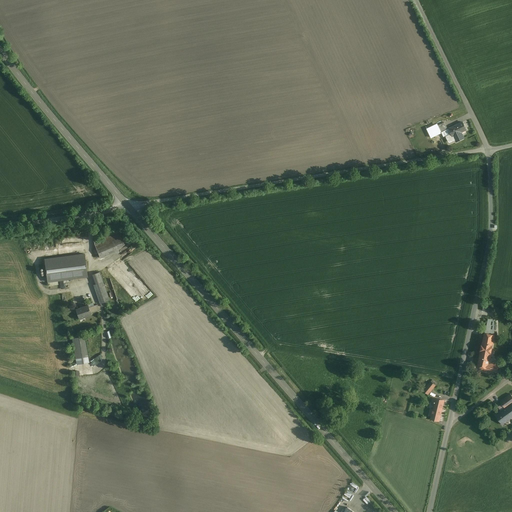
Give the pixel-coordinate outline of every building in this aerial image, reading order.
[(468,130),(463,121),(448,128),(445,123),(432,129),(436,136),(449,130),(455,145),(466,140),(463,133),(468,130)] [(112,234),(94,242),(96,248),(100,257),(119,250),(115,241),(112,234)] [(45,259),(47,282),(88,276),(85,254),(45,259)] [(92,274),(96,284),(103,281),(99,272),(92,274)] [(103,281),(96,284),(93,285),(100,304),(109,300),(103,281)] [(94,306),(89,308),(91,314),(99,311),(97,304),(94,306)] [(91,314),(89,308),(88,305),(76,309),(79,319),(91,315),(91,314)] [(490,318),(488,327),(495,328),(496,319),(490,318)] [(495,334),(484,332),(477,367),(494,370),(496,362),(490,361),(495,334)] [(84,337),(72,339),(76,360),(88,358),(84,337)] [(436,385),(430,380),(422,389),(428,394),(436,385)] [(503,409),(510,419),(511,417),(511,395),(511,394),(500,402),(505,408),(503,409)] [(439,421),(445,398),(432,395),(430,402),(433,402),(432,406),(430,406),(428,414),(430,414),(429,419),(439,421)] [(502,425),(510,419),(503,409),(495,415),(502,425)]
